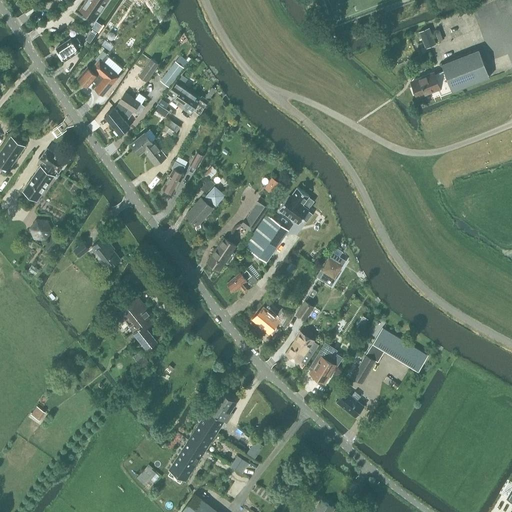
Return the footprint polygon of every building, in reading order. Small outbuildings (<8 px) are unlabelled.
[(107,0),(86,0),(82,7),(96,16),(107,0)] [(161,9),(156,13),(160,20),(165,16),(161,9)] [(429,27),(419,31),(424,42),(430,46),(436,43),(429,27)] [(91,32),(86,39),(90,42),(95,35),(91,32)] [(79,51),(77,48),(82,44),(77,37),(72,40),(71,38),(56,48),(65,60),(79,51)] [(444,70),(435,74),(441,88),(439,89),(441,94),(452,90),(452,91),(490,76),(479,48),(442,63),(444,70)] [(88,66),(78,78),(79,79),(79,80),(82,82),(84,82),(88,85),(93,79),(98,83),(95,87),(103,95),(120,75),(118,74),(123,68),(106,54),(107,54),(103,51),(96,58),(98,60),(91,68),(88,66)] [(139,75),(147,80),(159,64),(151,58),(139,75)] [(176,61),(161,80),(169,86),(184,67),(176,61)] [(441,88),(435,74),(434,71),(425,75),(425,77),(412,82),(418,97),(426,94),(428,95),(432,94),(433,91),(439,89),(441,88)] [(172,100),(181,106),(192,91),(183,85),(188,78),(182,74),(171,91),(176,94),(172,100)] [(192,91),(181,106),(191,113),(200,100),(206,104),(209,100),(208,100),(214,91),(211,89),(205,97),(202,95),(201,97),(192,91)] [(105,115),(112,125),(122,116),(123,116),(129,108),(128,108),(134,98),(125,92),(119,101),(115,107),(105,115)] [(128,108),(129,108),(123,116),(122,116),(112,125),(120,134),(130,125),(126,120),(133,111),(134,111),(140,102),(134,98),(128,108)] [(162,100),(159,104),(165,108),(168,104),(162,100)] [(165,108),(159,104),(158,103),(154,109),(165,116),(169,111),(165,108)] [(166,130),(168,126),(176,132),(180,126),(169,119),(163,128),(166,130)] [(139,153),(144,149),(153,142),(145,132),(131,143),(139,153)] [(24,145),(12,137),(0,153),(0,163),(8,169),(24,145)] [(153,142),(144,149),(156,164),(166,156),(154,141),(153,142)] [(66,161),(47,148),(40,158),(47,163),(43,168),(41,166),(24,191),(38,201),(55,176),(52,174),(56,169),(59,171),(66,161)] [(197,151),(191,163),(197,167),(203,155),(197,151)] [(165,190),(169,192),(171,192),(173,193),(183,173),(181,172),(185,165),(175,160),(171,167),(173,168),(163,187),(165,188),(165,190)] [(209,178),(201,188),(206,192),(215,183),(209,178)] [(272,178),(266,188),(274,193),(281,183),(272,178)] [(201,197),(186,214),(198,224),(213,207),(212,207),(215,203),(216,204),(224,194),(215,186),(207,196),(204,200),(201,197)] [(289,194),(279,208),(299,223),(303,218),(307,221),(312,213),(308,211),(309,209),(308,208),(303,204),(308,197),(309,195),(297,187),(291,196),(289,194)] [(261,197),(242,224),(251,231),(270,203),(261,197)] [(267,214),(245,246),(267,261),(288,230),(267,214)] [(35,218),(28,228),(33,239),(45,240),(52,230),(47,219),(35,218)] [(54,235),(44,250),(50,254),(60,239),(54,235)] [(109,243),(110,242),(105,236),(92,246),(109,268),(121,258),(109,243)] [(208,261),(208,262),(219,269),(226,260),(236,244),(225,237),(221,244),(208,261)] [(83,241),(73,249),(79,256),(89,249),(83,241)] [(324,271),(320,278),(331,285),(336,278),(335,277),(342,265),(339,263),(342,258),(333,253),(330,258),(329,257),(321,269),(324,271)] [(242,285),(244,288),(243,289),(245,291),(250,287),(250,286),(258,280),(248,267),(241,272),(227,282),(234,291),(242,285)] [(121,322),(125,319),(134,330),(133,331),(147,348),(157,340),(147,327),(151,324),(148,319),(153,315),(137,295),(131,300),(114,314),(121,322)] [(304,301),(296,314),(304,319),(313,306),(304,301)] [(264,305),(252,318),(269,332),(279,320),(282,323),(284,324),(291,314),(290,313),(282,307),(276,315),(264,305)] [(363,316),(359,323),(363,326),(368,319),(363,316)] [(368,351),(353,377),(362,382),(374,361),(378,363),(385,351),(418,372),(428,356),(382,329),(373,344),(368,351)] [(301,331),(286,353),(300,362),(314,340),(301,331)] [(322,347),(310,366),(314,368),(311,373),(325,381),(335,364),(337,365),(342,357),(335,352),(333,354),(322,347)] [(151,362),(144,354),(136,360),(143,369),(151,362)] [(337,401),(355,416),(364,405),(356,399),(358,397),(354,393),(352,396),(346,390),(337,401)] [(236,401),(221,391),(214,401),(211,399),(203,412),(205,414),(199,423),(216,434),(225,420),(227,422),(232,413),(230,411),(236,401)] [(37,406),(31,414),(39,420),(45,412),(37,406)] [(199,423),(189,439),(205,450),(206,450),(216,434),(199,423)] [(205,450),(189,439),(170,469),(187,480),(206,450),(205,450)] [(256,458),(264,446),(256,441),(248,453),(256,458)] [(239,457),(233,467),(244,474),(250,464),(239,457)] [(148,466),(137,478),(143,483),(154,471),(148,466)] [(217,511),(195,494),(181,511),(217,511)] [(331,511),(334,507),(320,499),(312,511),(331,511)]
